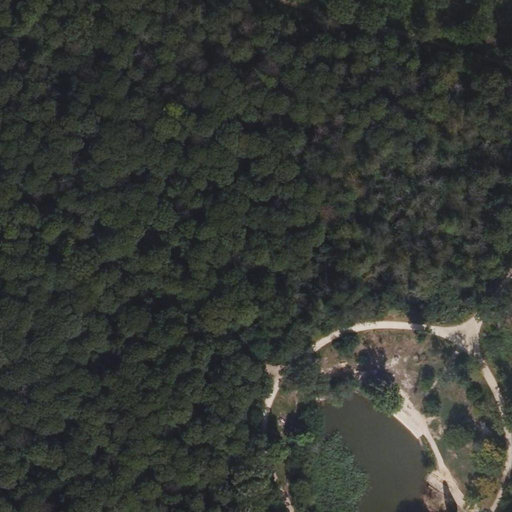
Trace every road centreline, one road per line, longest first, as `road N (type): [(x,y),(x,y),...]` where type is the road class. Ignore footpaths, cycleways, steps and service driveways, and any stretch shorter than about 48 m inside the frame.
road 1 (track): [(511,418),(482,367),(435,336),(384,326),(334,337),(292,367),(266,405),(256,466),(267,511)]
road 2 (track): [(280,381),(58,237)]
road 3 (track): [(348,30),(511,71)]
